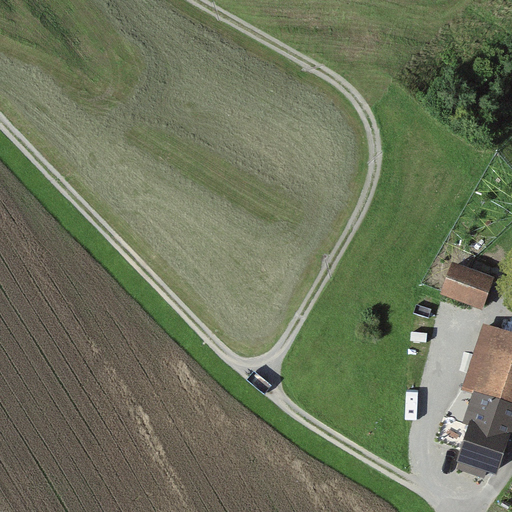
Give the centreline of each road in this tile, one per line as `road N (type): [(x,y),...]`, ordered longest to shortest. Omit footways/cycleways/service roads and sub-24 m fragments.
road 1 (track): [(191,0),(344,85),(369,119),(378,164),(361,212),(264,376)]
road 2 (track): [(264,376),(223,353),(0,120)]
road 3 (track): [(451,511),(296,412),(264,376)]
